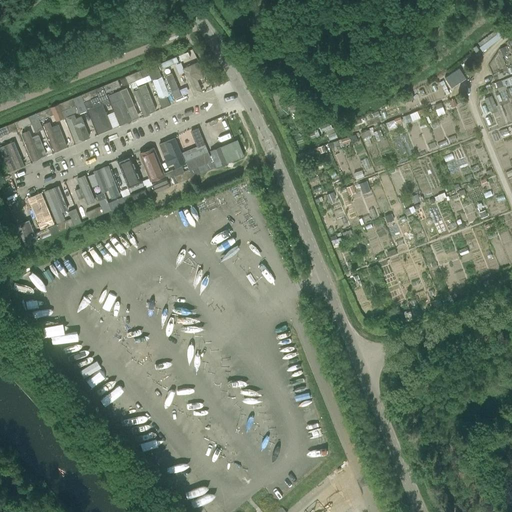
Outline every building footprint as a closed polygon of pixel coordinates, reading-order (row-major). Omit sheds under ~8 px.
[(187,52),(178,56),(180,62),(189,58),(187,52)] [(169,59),(160,63),(162,69),(172,65),(169,59)] [(155,64),(146,68),(149,75),(151,81),(161,77),(155,64)] [(189,66),(173,72),(185,100),(201,94),(189,66)] [(146,68),(124,77),(127,84),(130,83),(132,89),(136,87),(134,81),(149,75),(146,68)] [(262,77),(259,72),(254,74),(257,80),(262,77)] [(465,72),(445,81),(448,87),(468,78),(465,72)] [(151,82),(158,100),(166,97),(168,96),(160,78),(151,82)] [(117,80),(102,86),(105,93),(120,87),(117,80)] [(102,86),(80,95),(86,109),(91,107),(88,100),(96,97),(98,100),(104,105),(109,103),(105,93),(102,86)] [(141,118),(156,112),(146,87),(131,93),(141,118)] [(120,127),(139,119),(126,89),(108,97),(120,127)] [(80,95),(58,104),(63,117),(75,113),(78,113),(78,114),(86,111),(86,109),(80,95)] [(158,100),(162,109),(170,106),(166,97),(158,100)] [(58,104),(36,114),(39,121),(53,115),(56,121),(64,118),(63,117),(58,104)] [(97,136),(111,130),(100,106),(86,112),(97,136)] [(36,114),(13,123),(16,130),(32,123),(36,132),(42,130),(40,125),(39,121),(36,114)] [(83,127),(77,114),(63,120),(74,145),(82,142),(76,130),(83,127)] [(13,123),(0,128),(0,136),(16,130),(13,123)] [(52,155),(59,152),(47,123),(40,125),(42,130),(52,155)] [(197,148),(204,146),(198,128),(191,131),(197,148)] [(18,134),(30,164),(38,160),(26,131),(18,134)] [(195,147),(189,131),(176,136),(182,152),(195,147)] [(186,166),(174,136),(155,145),(165,169),(171,167),(172,171),(186,166)] [(22,167),(11,142),(0,146),(0,153),(8,173),(22,167)] [(166,179),(152,145),(130,155),(144,188),(166,179)] [(209,152),(216,167),(226,163),(220,147),(209,152)] [(130,155),(108,164),(122,197),(125,204),(133,201),(130,194),(131,194),(128,188),(141,183),(130,155)] [(211,162),(189,171),(192,177),(214,168),(211,162)] [(107,193),(111,202),(122,197),(108,164),(90,171),(100,196),(107,193)] [(172,170),(164,173),(166,179),(169,186),(192,177),(189,171),(189,170),(174,176),(172,170)] [(86,173),(73,178),(78,189),(74,191),(78,202),(82,200),(87,212),(100,207),(86,173)] [(166,179),(144,188),(147,196),(169,186),(166,179)] [(130,194),(133,201),(147,196),(144,188),(141,183),(128,188),(131,194),(130,194)] [(41,191),(55,225),(70,219),(56,185),(41,191)] [(28,197),(19,200),(29,226),(38,223),(28,197)] [(111,202),(108,203),(111,211),(125,204),(122,197),(111,202)] [(87,212),(85,212),(88,220),(111,211),(108,203),(105,198),(98,201),(100,206),(100,207),(87,212)] [(70,219),(55,225),(58,232),(81,223),(78,216),(75,209),(67,212),(70,219)] [(12,215),(17,226),(22,224),(18,212),(12,215)] [(32,229),(20,234),(25,246),(35,242),(36,241),(58,232),(55,225),(33,234),(32,229)] [(448,286),(467,278),(458,258),(440,267),(448,286)] [(55,308),(34,309),(34,320),(55,318),(55,308)] [(146,451),(160,446),(157,439),(143,445),(146,451)]
